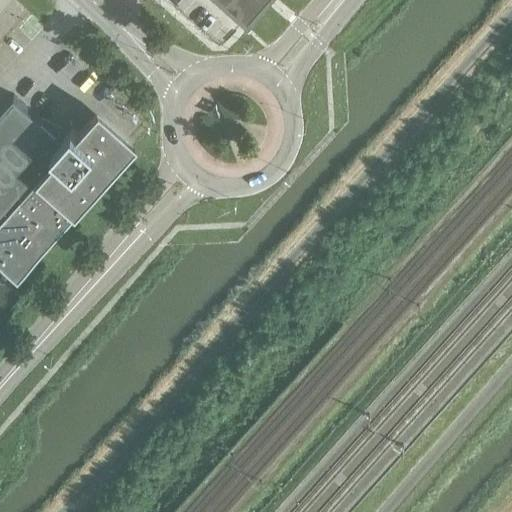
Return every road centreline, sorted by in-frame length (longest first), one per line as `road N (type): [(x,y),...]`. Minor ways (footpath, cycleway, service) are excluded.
road 1 (secondary): [(0,389),(106,264)]
road 2 (secondary): [(205,177),(236,181),(266,168),(286,126),(277,95)]
road 3 (secondary): [(106,264),(205,177)]
road 4 (secondary): [(182,159),(106,264)]
